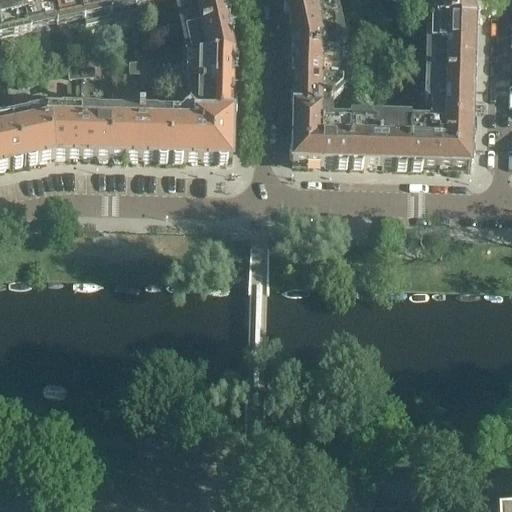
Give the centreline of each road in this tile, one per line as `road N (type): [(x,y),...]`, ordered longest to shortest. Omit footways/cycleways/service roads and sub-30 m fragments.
road 1 (residential): [(0,218),(57,206),(213,211),(260,203)]
road 2 (residential): [(260,203),(494,207)]
road 3 (residential): [(494,207),(499,0)]
road 4 (residential): [(254,0),(264,51),(260,203)]
